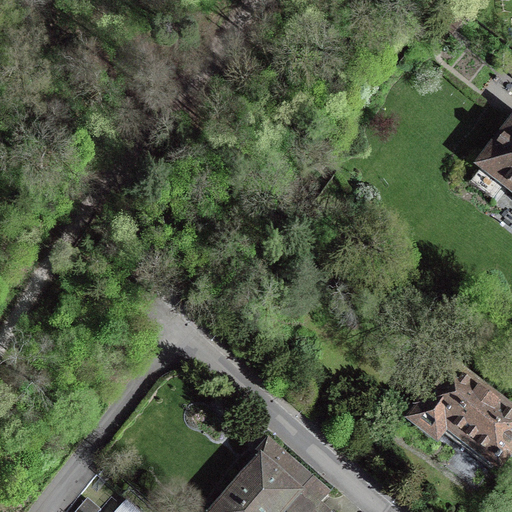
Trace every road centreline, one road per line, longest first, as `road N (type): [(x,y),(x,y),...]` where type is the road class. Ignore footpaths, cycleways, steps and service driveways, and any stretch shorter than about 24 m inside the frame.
road 1 (residential): [(383,511),(186,347),(156,362),(43,511)]
road 2 (track): [(0,343),(120,160)]
road 3 (track): [(120,160),(257,0)]
road 4 (track): [(197,349),(165,294),(120,160)]
